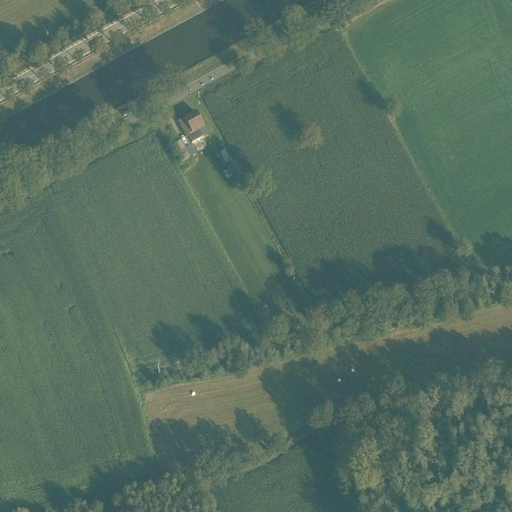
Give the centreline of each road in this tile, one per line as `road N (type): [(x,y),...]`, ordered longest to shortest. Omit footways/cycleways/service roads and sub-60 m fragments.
road 1 (unclassified): [(0,193),(352,0)]
road 2 (secondary): [(0,94),(172,0)]
